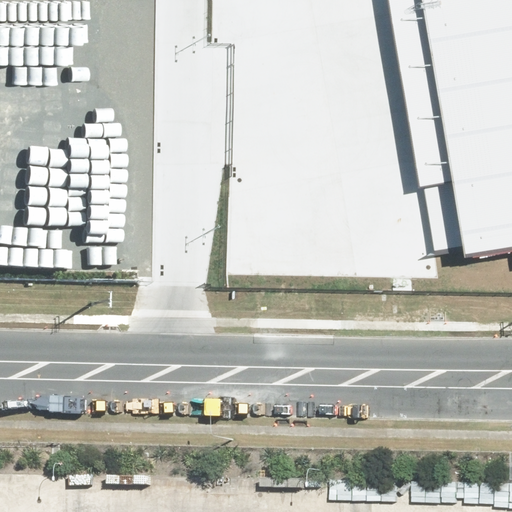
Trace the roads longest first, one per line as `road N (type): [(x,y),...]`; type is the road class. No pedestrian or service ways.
road 1 (secondary): [(0,369),(511,378)]
road 2 (unknown): [(271,68),(511,64)]
